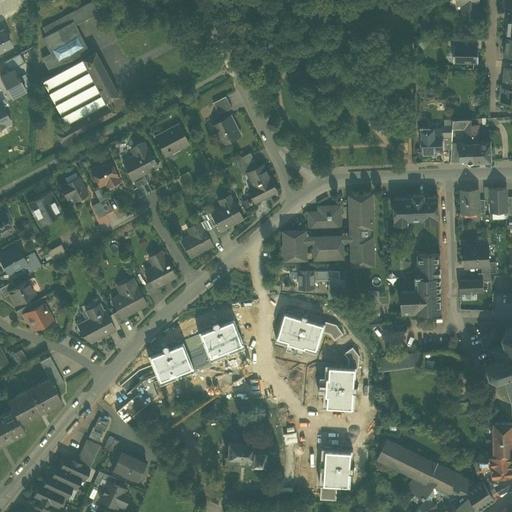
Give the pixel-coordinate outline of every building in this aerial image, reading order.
[(83,12),(86,18),(98,12),(94,5),(92,0),(80,7),(83,12)] [(463,13),(479,14),(479,5),(480,4),(479,0),(456,0),(457,4),(463,4),(463,13)] [(72,11),(74,16),(83,12),(80,7),(72,11)] [(72,11),(68,13),(75,25),(86,18),(83,12),(74,16),(72,11)] [(42,57),(51,74),(90,53),(75,25),(68,13),(42,27),(47,34),(42,37),(51,52),(43,57),(42,57)] [(5,26),(0,28),(0,51),(14,44),(5,26)] [(460,62),(478,63),(479,49),(473,49),(473,45),(469,44),(454,44),(454,56),(460,56),(460,62)] [(70,135),(88,126),(91,124),(115,111),(109,100),(119,95),(95,51),(90,53),(51,74),(42,79),(67,126),(56,132),(60,141),(61,140),(70,135)] [(20,52),(4,61),(9,70),(14,67),(25,62),(20,52)] [(26,64),(25,62),(14,67),(26,89),(26,64)] [(9,70),(0,75),(12,97),(26,89),(14,67),(9,70)] [(511,85),(504,84),(502,85),(503,85),(503,92),(501,92),(500,102),(511,102),(511,85)] [(214,102),(219,114),(232,107),(226,95),(214,102)] [(0,102),(0,126),(11,121),(1,102),(0,102)] [(218,134),(223,144),(241,134),(231,114),(214,123),(219,134),(218,134)] [(456,128),(465,127),(472,127),(472,124),(471,118),(456,119),(456,128)] [(155,135),(165,156),(166,156),(165,153),(176,147),(177,148),(188,143),(178,123),(155,135)] [(219,134),(214,123),(212,124),(222,145),(223,144),(218,134),(219,134)] [(452,136),(453,128),(453,125),(441,126),(441,128),(445,128),(446,137),(452,136)] [(422,129),(423,153),(435,153),(435,150),(442,149),(442,137),(442,136),(434,137),(431,137),(431,129),(422,129)] [(73,139),(70,135),(61,140),(63,145),(73,139)] [(491,141),(479,141),(473,142),(473,161),(492,160),(491,141)] [(123,160),(132,177),(142,171),(145,170),(144,169),(149,166),(150,167),(156,164),(147,147),(146,148),(143,142),(133,147),(136,153),(123,160)] [(452,143),(451,162),(461,161),(460,142),(452,143)] [(473,161),(473,142),(468,142),(460,142),(461,161),(473,161)] [(189,144),(188,143),(177,148),(176,147),(165,153),(166,156),(189,144)] [(249,153),(257,167),(259,166),(251,152),(249,153)] [(244,174),(244,175),(248,172),(257,167),(249,153),(236,160),(244,174)] [(91,169),(100,185),(105,183),(111,180),(113,184),(120,180),(109,160),(91,169)] [(250,188),(256,201),(268,195),(267,193),(270,191),(271,193),(277,190),(277,191),(278,190),(274,183),(275,182),(274,181),(273,178),(272,178),(264,164),(264,163),(259,166),(257,167),(248,172),(255,186),(250,188)] [(133,180),(137,187),(147,182),(142,171),(132,177),(131,177),(133,180)] [(177,177),(182,188),(189,184),(194,182),(194,181),(188,171),(181,174),(176,177),(177,177)] [(72,195),(75,200),(87,194),(78,176),(65,183),(66,183),(64,184),(61,185),(60,186),(67,198),(72,195)] [(490,188),(491,212),(493,212),(504,211),(507,211),(507,196),(506,187),(490,188)] [(478,188),(461,189),(462,213),(463,213),(463,211),(479,210),(479,212),(479,199),(478,188)] [(43,222),(45,223),(50,220),(51,218),(58,214),(55,206),(56,202),(50,191),(41,195),(39,196),(39,197),(31,201),(34,208),(33,210),(37,218),(40,216),(43,222)] [(210,211),(216,223),(222,221),(224,226),(234,221),(235,223),(243,218),(230,193),(220,198),(223,204),(210,211)] [(354,227),(358,227),(371,227),(374,227),(374,218),(371,218),(370,202),(373,202),(373,193),(353,194),(353,195),(354,227)] [(394,198),(395,224),(408,223),(408,220),(426,219),(426,223),(439,222),(438,196),(424,197),(424,194),(413,195),(413,197),(394,198)] [(306,230),(303,230),(304,257),(307,257),(307,241),(315,240),(315,238),(343,237),(343,239),(352,239),(353,264),(356,264),(355,236),(359,236),(358,227),(354,227),(353,195),(350,195),(351,234),(307,236),(306,230)] [(107,198),(100,202),(106,213),(113,210),(107,198)] [(99,217),(106,213),(100,202),(93,206),(99,217)] [(309,212),(310,227),(341,226),(340,205),(319,206),(319,212),(309,212)] [(211,226),(216,223),(210,211),(206,213),(207,216),(207,218),(211,226)] [(0,234),(4,235),(11,231),(13,227),(10,223),(8,222),(2,212),(0,213),(0,234)] [(206,218),(200,222),(206,232),(212,229),(211,226),(207,218),(206,218)] [(212,243),(206,232),(200,222),(200,221),(192,226),(196,233),(192,235),(191,234),(182,239),(191,257),(206,248),(205,246),(212,243)] [(211,226),(212,229),(217,237),(228,232),(224,226),(222,221),(216,223),(211,226)] [(358,227),(359,236),(371,235),(371,227),(358,227)] [(218,240),(217,237),(212,229),(206,232),(212,243),(218,240)] [(285,250),(285,259),(304,258),(304,257),(303,230),(284,230),(284,239),(287,239),(288,250),(285,250)] [(374,235),(371,235),(359,236),(355,236),(356,264),(375,264),(374,255),(371,255),(371,244),(374,244),(374,235)] [(315,240),(316,257),(324,257),(324,254),(335,254),(336,257),(344,256),(343,239),(343,237),(315,238),(315,240)] [(52,259),(54,262),(67,255),(63,248),(61,244),(48,251),(48,252),(51,257),(52,259)] [(470,265),(470,266),(482,265),(489,265),(489,261),(489,244),(488,244),(476,245),(465,245),(466,262),(470,265)] [(8,271),(9,272),(25,263),(26,263),(26,262),(23,257),(17,246),(0,254),(0,255),(2,260),(2,262),(1,263),(2,267),(4,267),(6,267),(8,271)] [(150,280),(154,287),(156,286),(176,276),(166,258),(165,259),(161,250),(151,255),(156,264),(152,266),(145,270),(150,280)] [(25,263),(29,272),(42,265),(34,251),(24,256),(23,257),(26,262),(26,263),(25,263)] [(401,290),(402,313),(442,311),(442,306),(443,306),(442,292),(440,253),(430,253),(430,254),(428,255),(428,253),(418,254),(418,267),(415,267),(415,278),(419,278),(419,290),(401,290)] [(156,264),(151,255),(148,257),(152,266),(156,264)] [(482,265),(483,272),(491,272),(497,272),(496,261),(489,261),(489,265),(482,265)] [(299,271),(300,288),(314,287),(314,277),(314,271),(314,270),(299,271)] [(330,271),(332,290),(342,289),(340,270),(330,271)] [(492,280),(491,272),(483,272),(479,272),(479,278),(483,278),(484,281),(492,280)] [(118,310),(122,317),(125,315),(136,310),(135,308),(143,304),(146,302),(133,278),(122,283),(126,290),(120,293),(112,298),(118,310)] [(460,279),(460,292),(462,292),(476,291),(484,291),(484,281),(483,278),(479,278),(460,279)] [(10,293),(16,304),(35,293),(27,279),(15,286),(8,290),(10,293)] [(0,287),(4,296),(10,293),(8,290),(15,286),(13,282),(13,281),(13,280),(0,287)] [(143,284),(149,295),(158,290),(156,286),(154,287),(150,280),(143,284)] [(116,286),(120,293),(126,290),(122,283),(116,286)] [(368,291),(368,302),(371,302),(380,302),(379,291),(379,290),(368,290),(368,291)] [(476,291),(462,292),(462,300),(476,299),(476,291)] [(16,311),(19,317),(23,314),(26,312),(43,303),(40,297),(16,311)] [(30,320),(34,329),(52,319),(43,303),(26,312),(23,314),(25,317),(27,318),(28,318),(30,320)] [(89,336),(92,341),(109,332),(110,332),(105,323),(110,320),(107,316),(104,310),(103,310),(100,303),(89,309),(92,316),(78,324),(84,335),(86,337),(89,336)] [(118,310),(113,313),(119,324),(127,320),(128,320),(125,315),(122,317),(118,310)] [(285,311),(276,340),(288,344),(286,348),(304,354),(305,349),(317,352),(323,331),(326,323),(325,322),(309,317),(309,315),(303,313),(302,316),(285,311)] [(120,327),(119,324),(113,313),(107,316),(110,320),(105,323),(110,332),(109,332),(110,333),(119,328),(120,327)] [(212,325),(198,331),(209,360),(244,346),(233,317),(218,323),(217,319),(211,322),(212,325)] [(337,324),(326,321),(325,322),(326,323),(323,331),(330,334),(335,340),(344,333),(337,324)] [(511,323),(511,324),(508,325),(507,323),(505,325),(507,326),(504,333),(501,332),(501,333),(501,334),(499,334),(497,326),(491,328),(492,331),(481,335),(484,342),(486,348),(487,348),(490,356),(491,358),(491,359),(488,364),(486,364),(486,366),(488,366),(490,372),(489,373),(489,374),(490,375),(492,374),(498,377),(498,379),(500,379),(500,377),(501,377),(505,375),(508,384),(506,384),(507,386),(509,385),(509,386),(511,394),(510,394),(510,396),(511,395),(511,323)] [(162,349),(147,354),(155,374),(157,379),(159,383),(194,369),(182,340),(168,346),(167,342),(160,345),(162,349)] [(353,346),(344,353),(349,359),(348,366),(357,366),(357,367),(359,367),(360,356),(353,346)] [(10,355),(16,365),(27,359),(22,348),(10,355)] [(443,348),(425,351),(424,363),(423,367),(468,372),(468,356),(451,349),(443,348)] [(379,369),(424,363),(425,351),(378,356),(379,369)] [(51,379),(55,387),(64,382),(50,356),(40,361),(49,377),(51,379)] [(325,377),(321,376),(319,394),(324,395),(324,407),(354,409),(356,391),(358,391),(359,384),(356,384),(357,367),(357,366),(348,366),(326,364),(325,377)] [(144,379),(135,387),(139,392),(148,403),(157,395),(152,381),(157,379),(155,374),(144,379)] [(49,377),(38,383),(39,385),(51,379),(49,377)] [(13,408),(14,410),(0,417),(0,444),(25,431),(20,422),(62,400),(55,387),(51,379),(39,385),(38,383),(39,386),(32,389),(31,387),(25,390),(27,392),(16,398),(15,395),(15,396),(16,398),(9,402),(12,408),(13,408)] [(139,392),(116,411),(125,421),(148,403),(139,392)] [(261,408),(264,427),(277,425),(274,406),(261,408)] [(12,408),(0,414),(0,417),(14,410),(13,408),(12,408)] [(99,416),(94,426),(93,426),(89,436),(99,441),(103,430),(104,431),(109,421),(99,416)] [(511,421),(494,422),(494,455),(511,452),(511,421)] [(253,449),(262,449),(263,436),(254,435),(254,443),(253,449)] [(120,441),(114,439),(109,436),(104,447),(109,449),(115,452),(120,441)] [(450,498),(454,502),(462,493),(476,485),(473,480),(459,473),(431,459),(430,459),(388,438),(378,458),(414,476),(407,486),(424,499),(428,502),(431,498),(435,493),(438,492),(450,498)] [(77,461),(89,467),(94,456),(99,445),(97,444),(87,440),(82,450),(82,451),(78,460),(77,461)] [(239,465),(254,466),(256,466),(257,465),(258,463),(258,462),(264,463),(264,449),(262,449),(253,449),(254,443),(228,441),(227,459),(224,459),(223,468),(238,468),(239,465)] [(353,449),(322,448),(320,485),(321,485),(337,486),(351,487),(352,472),(355,472),(355,465),(352,465),(353,449)] [(113,470),(125,475),(134,455),(129,453),(129,452),(123,449),(113,470)] [(492,480),(494,484),(499,481),(496,476),(498,475),(511,473),(511,452),(494,455),(475,458),(478,473),(481,477),(488,476),(491,481),(492,480)] [(139,458),(134,455),(125,475),(137,481),(146,460),(140,457),(139,458)] [(62,465),(61,467),(81,477),(84,478),(89,468),(89,467),(77,461),(66,456),(64,460),(63,459),(61,460),(60,462),(61,465),(62,465)] [(53,474),(52,476),(72,486),(76,488),(81,477),(61,467),(57,465),(55,469),(54,469),(52,470),(51,472),(52,474),(53,474)] [(94,481),(99,484),(102,478),(108,481),(113,483),(115,478),(99,470),(94,481)] [(511,486),(511,473),(498,475),(496,476),(499,481),(494,484),(501,494),(502,494),(511,486)] [(44,484),(44,485),(63,495),(67,497),(72,486),(52,476),(49,475),(47,478),(46,478),(43,479),(42,481),(43,483),(44,484)] [(447,511),(475,511),(480,508),(496,497),(486,484),(483,479),(476,485),(462,493),(454,502),(445,509),(447,511)] [(496,497),(501,494),(494,484),(492,480),(491,481),(486,484),(496,497)] [(100,499),(117,507),(119,502),(124,505),(128,496),(123,493),(125,489),(113,483),(108,481),(100,499)] [(58,506),(63,495),(44,485),(40,484),(38,488),(37,487),(35,488),(34,490),(35,492),(36,493),(35,495),(42,499),(43,501),(46,503),(49,502),(58,506)] [(321,485),(320,499),(336,500),(337,486),(321,485)] [(424,499),(421,503),(432,511),(433,511),(437,507),(436,503),(431,498),(428,502),(424,499)] [(432,511),(421,503),(415,511),(432,511)]
